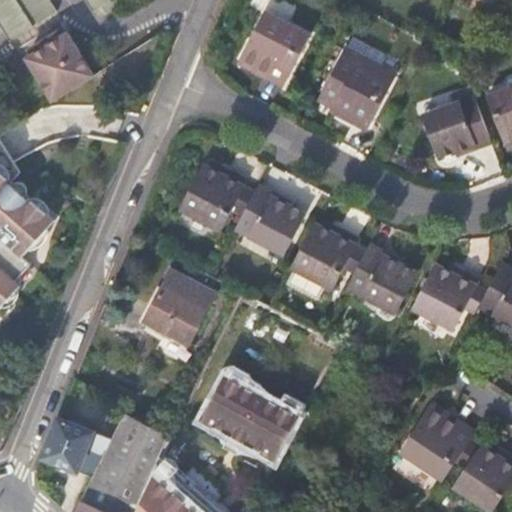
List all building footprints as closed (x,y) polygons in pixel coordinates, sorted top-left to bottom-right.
[(0,0),(0,20),(13,40),(59,11),(52,0),(0,0)] [(121,4),(118,0),(86,0),(93,11),(102,6),(107,13),(121,4)] [(263,14),(239,57),(262,69),(257,77),(281,90),(308,38),(263,14)] [(29,57),(30,60),(55,100),(97,75),(72,35),(70,31),(29,57)] [(349,47),(398,67),(402,57),(353,36),(349,47)] [(391,81),(342,55),(317,105),(337,115),(336,120),(363,134),(391,81)] [(511,91),(487,101),(507,156),(511,154),(511,91)] [(476,152),(492,146),(475,101),(423,121),(439,164),(456,158),(455,153),(474,146),(476,152)] [(11,182),(12,179),(32,157),(4,132),(0,134),(0,197),(13,183),(11,182)] [(232,209),(244,186),(247,179),(226,168),(222,174),(204,164),(180,209),(220,230),(232,209)] [(274,193),(258,185),(255,192),(243,215),(235,230),(283,255),(305,214),(290,206),(288,208),(271,198),(274,193)] [(255,192),(244,186),(232,209),(243,215),(255,192)] [(0,308),(2,311),(24,287),(19,282),(35,265),(27,257),(59,221),(29,194),(27,196),(25,194),(0,221),(0,308)] [(331,289),(343,268),(355,246),(359,239),(337,228),(334,234),(315,224),(291,268),(331,289)] [(384,252),(370,245),(366,252),(354,275),(346,289),(394,314),(416,274),(401,266),(399,267),(381,258),(384,252)] [(366,252),(355,246),(343,268),(354,275),(366,252)] [(511,270),(503,265),(489,291),(480,308),(511,326),(511,270)] [(466,309),(478,285),(480,282),(458,270),(454,278),(435,268),(411,311),(453,333),(466,309)] [(489,291),(478,285),(466,309),(476,314),(480,308),(489,291)] [(209,310),(167,286),(150,321),(193,343),(209,310)] [(301,419),(226,378),(203,423),(234,440),(236,437),(246,442),(244,445),(277,463),(301,419)] [(400,454),(442,482),(453,466),(467,444),(475,434),(453,419),(449,425),(428,411),(400,454)] [(86,497),(75,511),(110,511),(155,424),(133,412),(116,442),(95,480),(86,497)] [(116,442),(62,419),(46,460),(95,480),(116,442)] [(110,511),(138,511),(164,460),(176,435),(155,424),(110,511)] [(453,466),(462,471),(476,450),(467,444),(453,466)] [(476,450),(462,471),(451,488),(486,511),(491,511),(511,481),(511,458),(502,452),(497,458),(479,446),(476,450)] [(215,511),(218,509),(164,460),(138,511),(215,511)]
